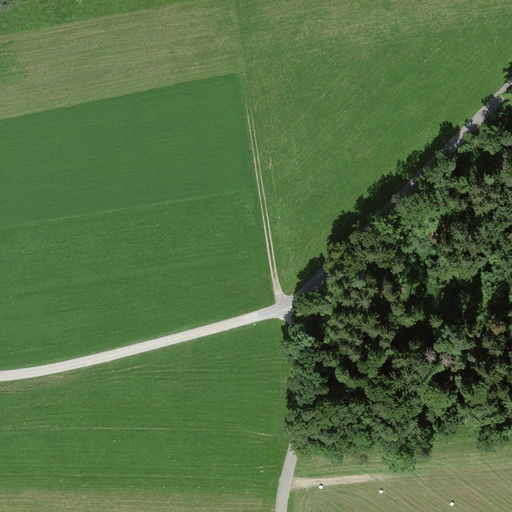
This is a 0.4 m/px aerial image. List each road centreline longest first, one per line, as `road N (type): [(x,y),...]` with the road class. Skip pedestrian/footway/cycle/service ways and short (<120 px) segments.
road 1 (unclassified): [(0,378),(303,311)]
road 2 (unclassified): [(511,90),(303,311)]
road 3 (track): [(281,312),(243,75)]
road 4 (unclassified): [(303,311),(303,416),(281,511)]
